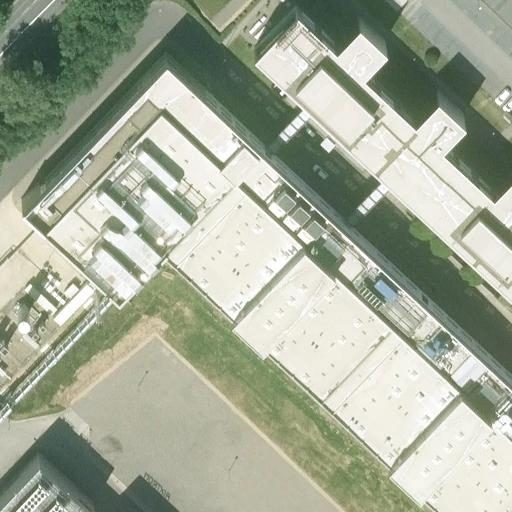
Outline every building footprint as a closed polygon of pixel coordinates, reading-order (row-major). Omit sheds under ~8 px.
[(436,88),(414,113),(362,64),(385,40),(358,14),(335,38),(295,1),(253,46),(294,85),(283,97),(362,171),(373,159),(511,291),(511,165),(509,168),(492,187),(441,138),(458,120),(464,114),(436,88)] [(511,511),(511,377),(204,86),(166,49),(21,202),(118,294),(164,245),(445,511),(511,511)] [(87,286),(53,321),(60,327),(94,292),(87,286)] [(28,316),(29,314),(28,312),(27,310),(25,309),(23,308),(21,309),(19,310),(17,312),(17,314),(17,317),(19,319),(21,320),(23,320),(25,320),(27,318),(28,316)] [(42,323),(31,333),(35,337),(46,326),(42,323)] [(0,340),(0,357),(9,349),(0,340)] [(89,511),(93,508),(38,455),(0,495),(0,511),(89,511)]
